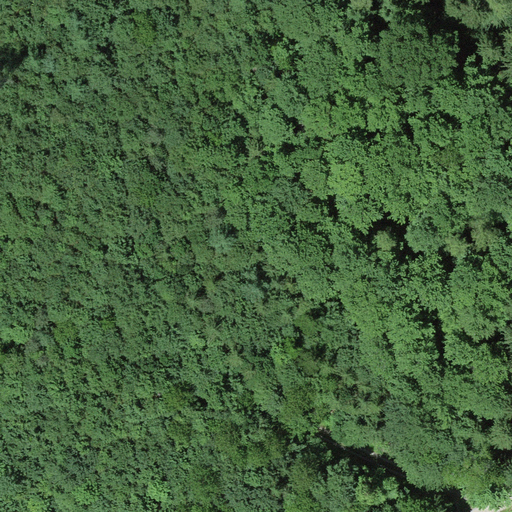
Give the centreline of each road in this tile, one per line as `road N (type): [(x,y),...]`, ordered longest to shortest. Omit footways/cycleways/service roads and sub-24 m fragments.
road 1 (track): [(497,503),(434,489),(344,449),(245,385),(180,323),(142,242),(124,145),(133,0)]
road 2 (track): [(435,0),(440,31),(466,70),(511,101)]
